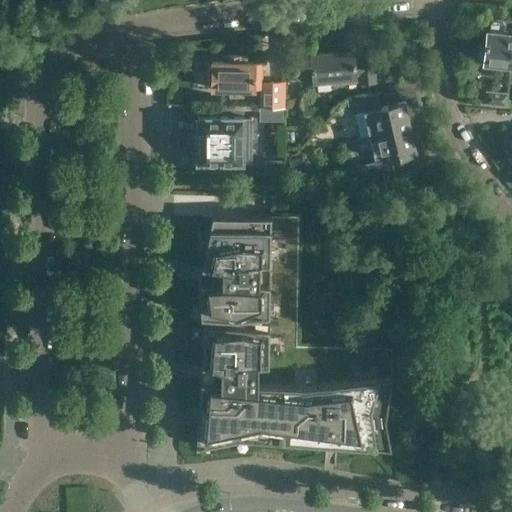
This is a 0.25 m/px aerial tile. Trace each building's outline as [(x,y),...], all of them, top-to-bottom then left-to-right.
[(508,70),(511,40),(511,29),(504,28),(505,23),(502,20),(493,19),(490,21),(489,31),(487,30),(486,41),(485,44),(486,44),(486,45),(480,44),(477,46),(476,57),(479,60),(484,60),(484,63),(500,64),(499,69),(508,70)] [(361,83),(365,83),(376,82),(375,72),(377,72),(375,57),(354,59),(353,50),(350,50),(349,43),(347,43),(347,45),(342,46),(342,44),(340,44),(341,51),(311,54),(313,80),(317,80),(318,83),(331,82),(331,78),(356,75),(356,74),(360,74),(361,83)] [(260,89),(260,104),(283,105),(284,105),(284,82),(262,82),(262,63),(241,62),(241,56),(227,55),(227,56),(226,56),(226,57),(227,57),(227,61),(226,61),(226,62),(212,62),(212,67),(209,67),(209,83),(212,83),(212,88),(254,89),(254,88),(260,89)] [(394,69),(382,70),(383,83),(395,81),(394,69)] [(507,94),(495,92),(487,91),(485,103),(506,105),(507,94)] [(172,92),(172,102),(183,102),(183,92),(172,92)] [(361,138),(370,136),(410,126),(405,102),(379,107),(376,92),(349,98),(347,100),(349,111),(352,114),(355,114),(361,138)] [(283,118),(283,105),(260,104),(260,118),(283,118)] [(251,120),(251,118),(249,118),(249,119),(243,119),(243,117),(241,117),(241,118),(200,117),(198,117),(198,119),(198,134),(198,136),(198,143),(198,145),(198,160),(197,160),(197,162),(199,162),(199,161),(241,162),(243,162),(243,160),(249,160),(249,161),(251,161),(251,159),(250,159),(250,120),(251,120)] [(416,152),(411,127),(410,126),(370,136),(375,161),(356,166),(358,173),(395,173),(391,158),(416,152)] [(297,159),(287,161),(288,172),(298,170),(297,159)] [(198,280),(198,282),(204,346),(202,364),(202,365),(201,381),(196,445),(239,436),(327,443),(327,442),(336,443),(337,444),(391,448),(391,447),(386,418),(392,376),(392,348),(297,347),(299,217),(271,216),(213,215),(202,266),(198,280)]
